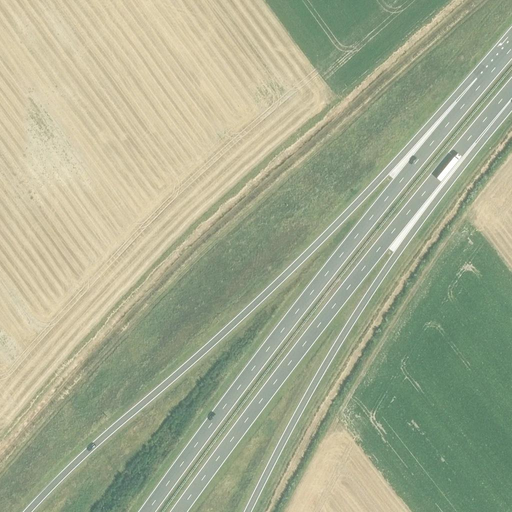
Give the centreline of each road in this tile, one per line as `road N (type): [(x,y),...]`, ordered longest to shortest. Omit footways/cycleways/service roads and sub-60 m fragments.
road 1 (trunk): [(482,82),(27,511)]
road 2 (trunk): [(482,82),(146,511)]
road 3 (trunk): [(178,511),(511,87)]
road 4 (trunk): [(246,511),(373,285),(511,88)]
